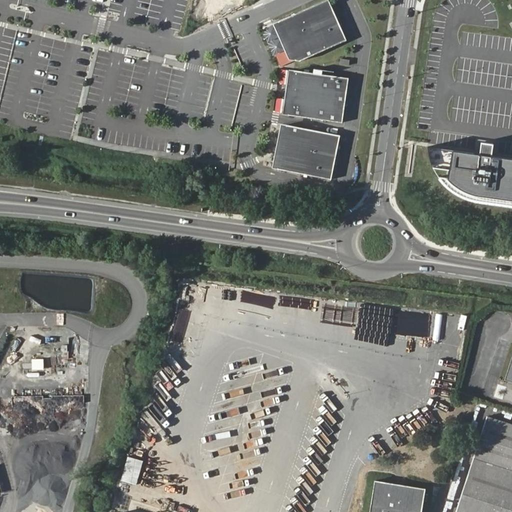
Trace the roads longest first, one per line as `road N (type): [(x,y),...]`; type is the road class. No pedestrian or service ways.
road 1 (primary): [(0,201),(257,235)]
road 2 (unknown): [(0,265),(119,276),(135,297),(134,317),(95,354)]
road 3 (residential): [(407,0),(381,185)]
road 4 (unknown): [(68,511),(95,354)]
